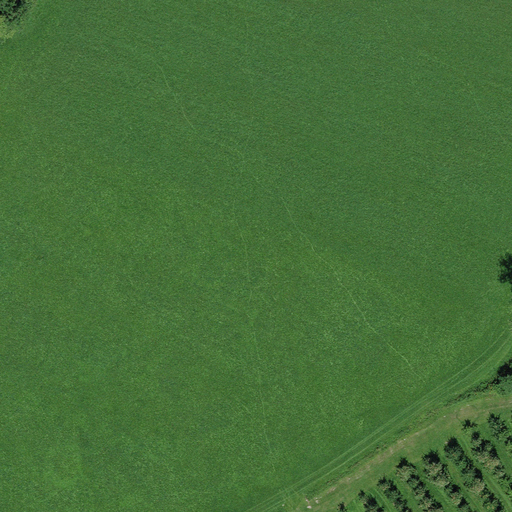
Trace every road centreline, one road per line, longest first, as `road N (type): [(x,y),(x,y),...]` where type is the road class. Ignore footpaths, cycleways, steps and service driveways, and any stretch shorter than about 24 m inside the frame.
road 1 (track): [(239,511),(305,478),(484,353),(511,308)]
road 2 (track): [(311,511),(451,421),(511,404)]
